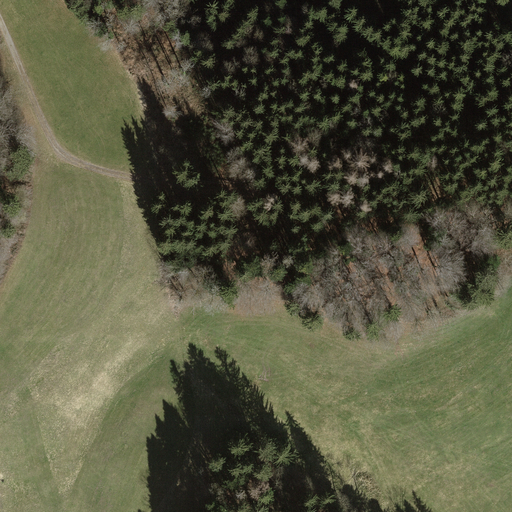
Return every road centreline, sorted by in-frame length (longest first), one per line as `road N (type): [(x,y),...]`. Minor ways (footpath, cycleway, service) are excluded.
road 1 (track): [(406,214),(149,182),(78,165),(41,122),(0,22)]
road 2 (track): [(376,50),(428,83),(511,93)]
